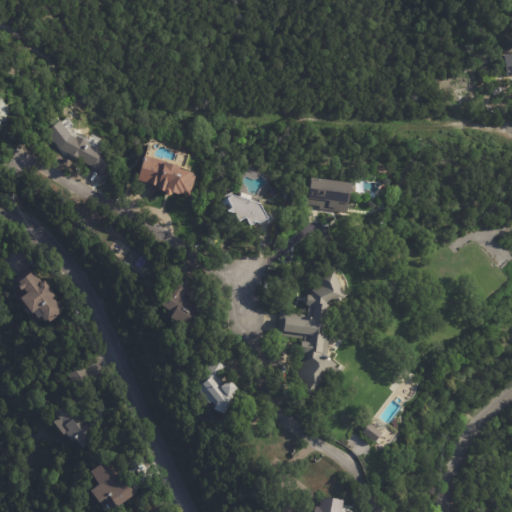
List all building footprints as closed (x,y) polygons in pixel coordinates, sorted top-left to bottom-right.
[(511,53),(502,55),(505,76),(511,75),(511,53)] [(0,99),(5,102),(9,107),(11,111),(5,118),(6,120),(6,122),(5,125),(3,126),(0,127),(0,99)] [(63,122),(73,134),(76,136),(77,134),(92,142),(91,144),(106,153),(103,159),(104,163),(102,167),(98,167),(96,170),(60,150),(58,149),(46,134),(62,120),(63,122)] [(147,156),(182,167),(181,169),(192,172),(192,173),(194,173),(193,176),(196,176),(190,196),(181,193),(180,195),(174,193),(173,195),(169,196),(167,194),(167,192),(159,190),(160,187),(138,181),(146,156),(147,156)] [(350,184),(346,214),(317,210),(317,207),(307,205),(311,178),(350,184)] [(240,195),(259,201),(266,216),(258,220),(252,218),(252,221),(248,223),(244,214),(237,218),(233,210),(225,208),(228,206),(223,197),(232,193),(240,195)] [(333,271),(345,298),(341,300),(342,301),(338,303),(337,301),(324,306),(322,327),(330,328),(327,357),(330,360),(336,365),(309,401),(298,392),(304,385),(294,377),(303,366),(300,364),(302,352),(300,352),(302,342),(303,342),(304,339),(277,336),(279,312),(307,316),(308,306),(306,306),(307,295),(310,295),(310,290),(320,286),(317,278),(333,270),(333,271)] [(296,272),(294,287),(277,285),(279,271),(296,272)] [(44,320),(42,318),(45,316),(40,310),(33,315),(22,300),(28,295),(25,290),(22,292),(19,287),(21,286),(19,283),(33,273),(38,280),(39,279),(43,283),(45,281),(50,288),(49,288),(56,297),(53,299),(54,301),(55,300),(62,309),(60,310),(63,313),(50,323),(48,321),(46,323),(44,320)] [(181,277),(192,284),(184,297),(206,311),(196,328),(189,324),(187,328),(172,319),(175,314),(161,305),(180,276),(181,277)] [(224,366),(226,368),(217,379),(224,387),(231,381),(239,390),(236,393),(236,394),(226,415),(215,411),(219,404),(217,402),(211,405),(198,390),(202,385),(200,384),(214,360),(224,366)] [(83,367),(90,376),(75,386),(66,373),(80,362),(83,367)] [(82,431),(84,433),(87,431),(95,440),(84,450),(76,441),(74,443),(67,435),(65,437),(54,424),(59,419),(56,415),(66,406),(71,412),(73,410),(86,425),(81,430),(82,431)] [(376,443),(363,433),(370,423),(383,434),(376,443)] [(119,473),(125,482),(128,480),(139,495),(118,509),(117,508),(111,511),(104,511),(92,493),(101,487),(92,473),(110,460),(119,473)] [(343,507),(342,511),(346,511),(315,511),(316,507),(320,508),(322,498),(344,502),(343,507)]
